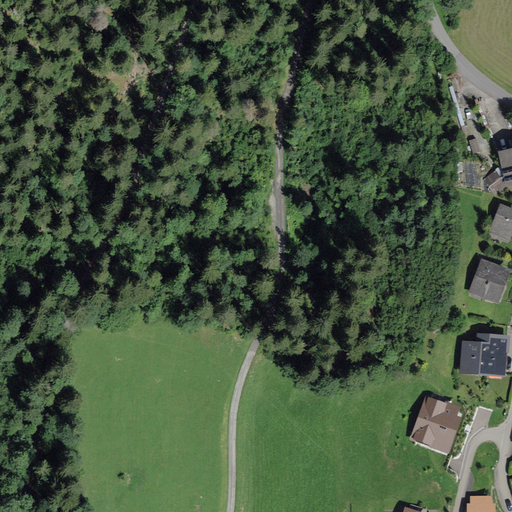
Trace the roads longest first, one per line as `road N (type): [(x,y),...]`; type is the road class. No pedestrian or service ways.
road 1 (track): [(22,511),(52,345),(126,204),(194,0)]
road 2 (residential): [(230,511),(238,387),(281,276),(279,136),(311,0)]
road 3 (residential): [(511,101),(446,45),(426,0)]
